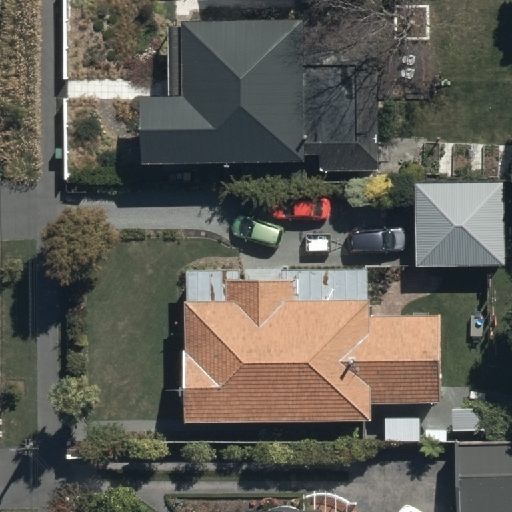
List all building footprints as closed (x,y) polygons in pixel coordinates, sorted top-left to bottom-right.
[(304,9),(175,11),(176,86),(142,87),(143,152),(316,150),(316,168),(380,167),(378,37),(304,38),(304,9)] [(417,176),(416,257),(504,259),(506,177),(417,176)] [(184,261),(185,412),(370,410),(370,395),(443,395),(443,305),(370,306),(370,260),(184,261)] [(511,511),(511,435),(457,436),(456,511),(511,511)] [(372,511),(373,502),(254,502),(253,511),(372,511)]
